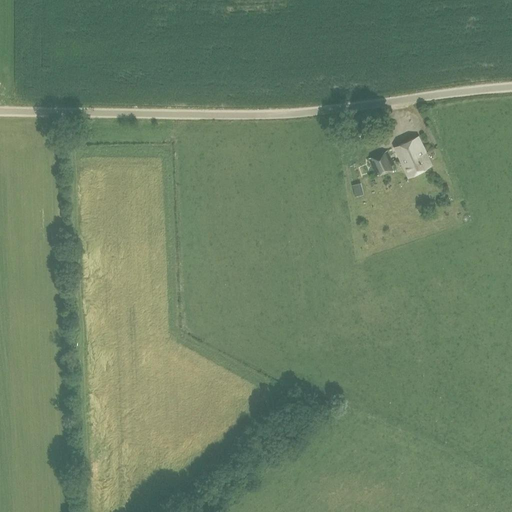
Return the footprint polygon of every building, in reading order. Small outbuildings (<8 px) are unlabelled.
[(366,129),(371,140),(386,133),(381,122),(366,129)] [(395,146),(408,176),(432,166),(419,136),(395,146)] [(369,158),(377,175),(396,168),(388,150),(369,158)] [(343,225),(344,233),(336,234),(337,251),(343,251),(342,245),(354,244),(353,225),(343,225)] [(409,293),(404,277),(390,281),(395,297),(409,293)]
